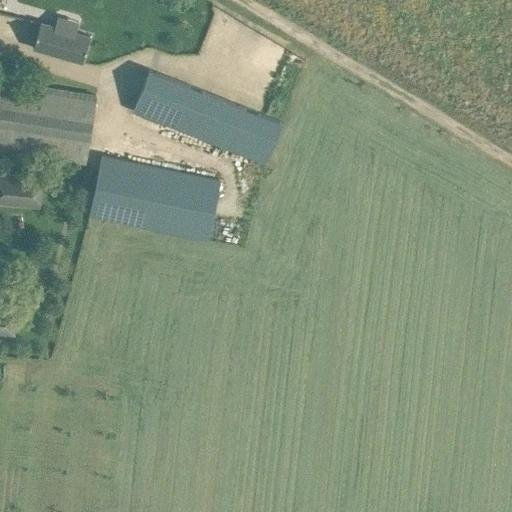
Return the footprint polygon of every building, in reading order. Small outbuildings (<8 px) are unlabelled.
[(41,21),(33,47),(82,61),(90,35),(41,21)] [(149,69),(133,110),(265,162),(281,121),(149,69)] [(96,96),(0,79),(0,148),(85,163),(96,96)] [(97,169),(88,215),(90,215),(208,240),(221,177),(101,152),(97,169)] [(0,169),(0,201),(38,205),(41,174),(0,169)] [(0,331),(15,333),(17,310),(20,282),(0,279),(0,331)]
